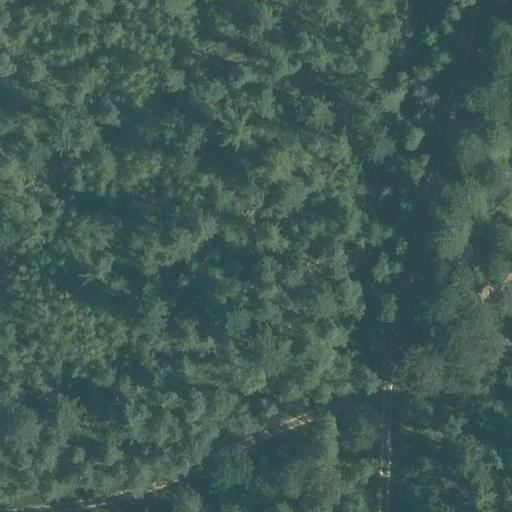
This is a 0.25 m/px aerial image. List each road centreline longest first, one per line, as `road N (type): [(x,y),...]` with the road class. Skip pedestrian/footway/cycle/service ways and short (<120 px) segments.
road 1 (track): [(469,0),(389,366),(382,511)]
road 2 (track): [(28,511),(144,493),(339,409),(385,423)]
